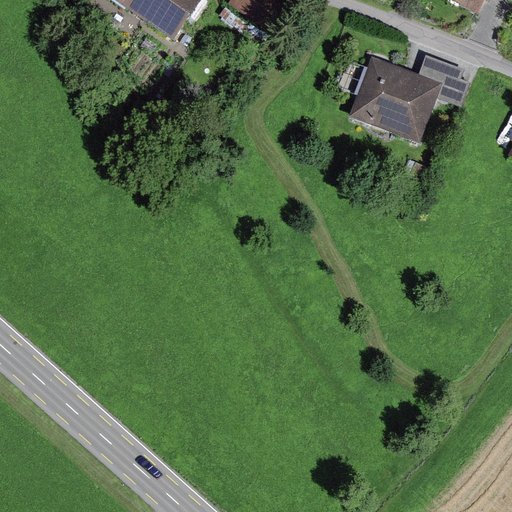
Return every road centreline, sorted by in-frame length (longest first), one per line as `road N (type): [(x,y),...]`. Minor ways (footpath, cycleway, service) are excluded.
road 1 (tertiary): [(0,340),(189,511)]
road 2 (residential): [(332,0),(511,67)]
